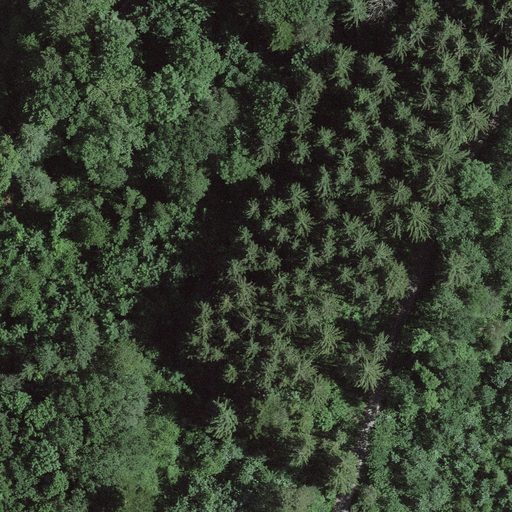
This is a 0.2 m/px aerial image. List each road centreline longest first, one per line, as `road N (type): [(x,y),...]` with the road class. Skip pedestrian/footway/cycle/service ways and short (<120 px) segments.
road 1 (track): [(344,511),(449,197),(465,158),(511,100)]
road 2 (track): [(0,149),(134,0)]
